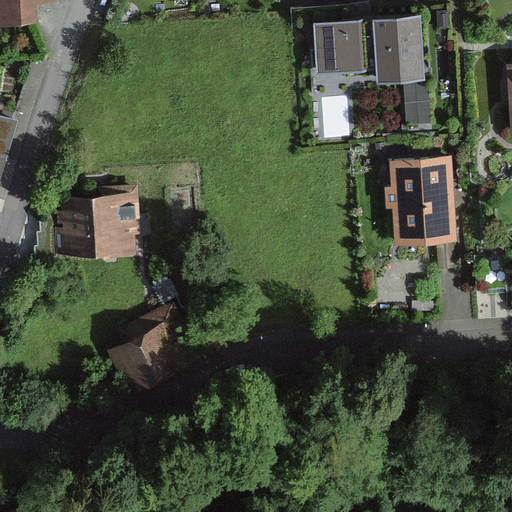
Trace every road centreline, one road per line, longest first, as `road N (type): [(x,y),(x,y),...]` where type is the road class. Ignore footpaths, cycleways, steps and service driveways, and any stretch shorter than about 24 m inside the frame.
road 1 (residential): [(0,429),(89,433),(269,358),(511,342)]
road 2 (residential): [(0,267),(85,0)]
